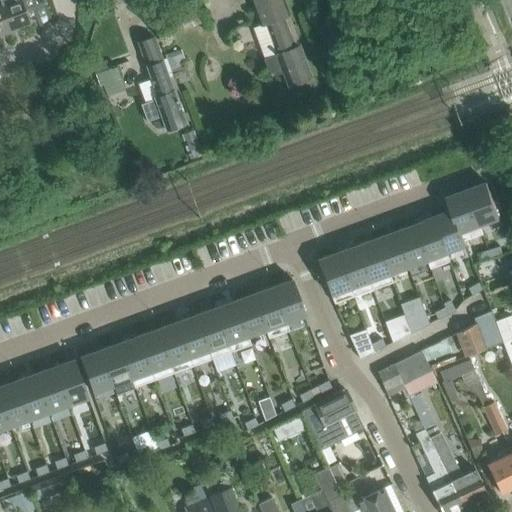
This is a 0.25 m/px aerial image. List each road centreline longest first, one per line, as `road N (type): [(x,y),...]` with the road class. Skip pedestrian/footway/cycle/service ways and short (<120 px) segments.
road 1 (residential): [(0,353),(294,242)]
road 2 (residential): [(427,511),(372,398),(330,337),(294,242)]
road 3 (residential): [(294,242),(441,186)]
